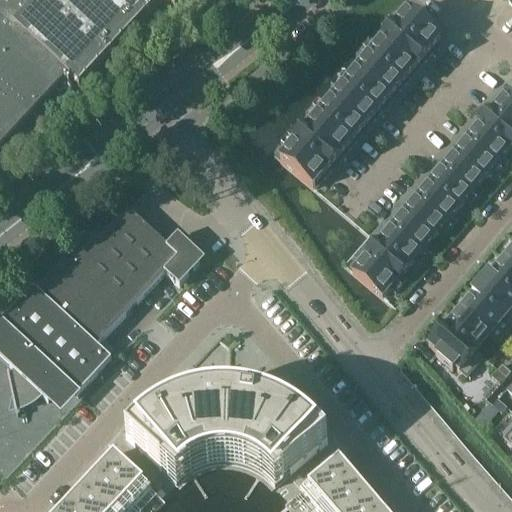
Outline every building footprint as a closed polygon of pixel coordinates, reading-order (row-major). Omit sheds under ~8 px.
[(0,0),(0,150),(66,80),(78,91),(162,1),(174,12),(185,0),(0,0)] [(394,29),(429,59),(434,54),(432,52),(440,43),(422,28),(428,22),(416,11),(410,18),(407,14),(394,29)] [(429,59),(394,29),(381,44),(415,73),(421,65),(423,66),(429,59)] [(415,73),(381,44),(369,59),(404,89),(409,83),(407,82),(415,73)] [(404,89),(369,59),(356,74),(389,102),(396,94),(398,95),(404,89)] [(389,102),(356,74),(343,89),(378,118),(383,113),(382,111),(389,102)] [(378,118),(343,89),(331,103),(364,132),(371,123),(373,125),(378,118)] [(488,110),(511,130),(511,104),(504,98),(499,103),(496,101),(488,110)] [(364,132),(331,103),(318,118),(353,148),(358,142),(357,140),(364,132)] [(511,149),(511,130),(488,110),(479,121),(482,123),(479,127),(509,153),(511,149)] [(353,148),(318,118),(305,133),(338,162),(346,153),(348,154),(353,148)] [(509,153),(479,127),(474,132),(471,130),(463,139),(496,168),(509,153)] [(338,162),(305,133),(292,148),(327,178),(333,171),(332,169),(338,162)] [(496,168),(463,139),(454,150),(457,152),(454,156),(484,182),(496,168)] [(327,178),(292,148),(280,163),(313,191),(321,182),(323,183),(327,178)] [(484,182),(454,156),(449,162),(446,159),(438,168),(471,197),(484,182)] [(471,197),(438,168),(429,179),(432,181),(428,186),(459,212),(471,197)] [(421,189),(413,197),(446,226),(459,212),(428,186),(424,191),(421,189)] [(446,226),(413,197),(404,208),(407,211),(403,215),(434,241),(446,226)] [(204,263),(180,241),(174,241),(167,249),(127,212),(100,241),(96,237),(68,266),(64,262),(35,292),(33,290),(29,294),(27,292),(27,291),(27,290),(12,302),(17,306),(0,324),(0,360),(13,373),(8,377),(8,375),(6,375),(14,408),(20,407),(26,404),(32,400),(37,395),(47,405),(64,388),(77,400),(111,363),(96,350),(164,277),(179,290),(204,263)] [(395,218),(388,227),(421,255),(434,241),(403,215),(399,220),(395,218)] [(421,255),(388,227),(379,237),(382,240),(378,244),(409,270),(421,255)] [(371,247),(363,256),(396,285),(409,270),(378,244),(374,249),(371,247)] [(511,251),(503,262),(511,269),(511,251)] [(396,285),(363,256),(354,267),(357,269),(352,275),(382,301),(396,285)] [(489,276),(486,279),(511,300),(511,269),(503,262),(490,277),(489,276)] [(511,330),(511,327),(511,300),(486,279),(471,296),(473,297),(511,330)] [(496,347),(511,330),(473,297),(457,315),(487,341),(488,340),(496,347)] [(457,315),(442,333),(480,366),(484,361),(476,354),(487,341),(457,315)] [(467,381),(480,366),(442,333),(429,348),(438,357),(435,360),(452,374),(455,371),(467,381)] [(496,374),(506,381),(511,375),(502,367),(496,374)] [(500,388),(506,381),(496,374),(491,380),(500,388)] [(129,437),(126,441),(176,488),(178,487),(182,483),(184,481),(187,479),(190,477),(194,474),(196,473),(200,472),(202,471),(206,469),(209,469),(212,468),(214,467),(217,467),(219,467),(221,467),(226,467),(230,467),(233,467),(239,468),(241,469),(245,470),(247,471),(249,472),(254,474),(256,475),(259,477),(261,478),(263,480),(266,482),(267,483),(270,486),(273,489),(274,490),(327,445),(325,442),(322,440),(320,437),(318,436),(316,433),(312,429),(307,426),(305,424),(301,421),(298,419),(294,417),(292,415),(286,412),(283,410),(279,409),(275,407),(272,406),(269,405),(263,403),(264,402),(263,402),(263,403),(257,402),(259,391),(236,387),(235,398),(229,398),(230,396),(229,396),(229,397),(225,397),(221,397),(215,397),(213,398),(207,398),(204,399),(199,399),(196,400),(192,401),(187,403),(184,403),(181,404),(174,407),(170,409),(167,410),(162,413),(155,417),(153,418),(149,420),(146,422),(144,424),(139,428),(135,431),(132,434),(129,437)] [(507,411),(498,403),(492,409),(502,417),(507,411)] [(113,457),(97,474),(134,509),(150,492),(113,457)] [(339,462),(300,495),(314,511),(317,511),(355,481),(339,462)] [(97,474),(82,491),(103,511),(131,511),(134,509),(97,474)] [(355,481),(317,511),(352,511),(369,498),(355,481)] [(103,511),(82,491),(66,508),(70,511),(103,511)] [(381,511),(369,498),(352,511),(381,511)]
